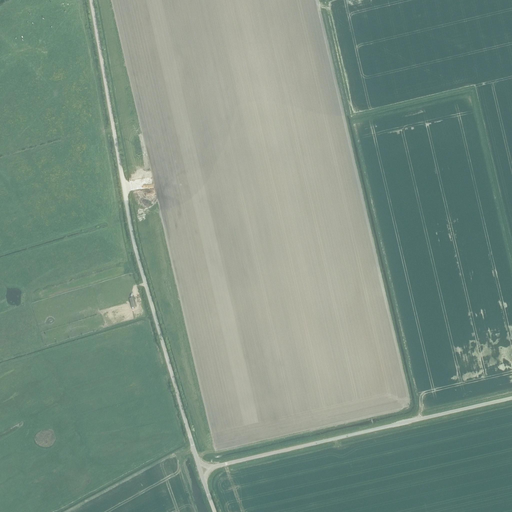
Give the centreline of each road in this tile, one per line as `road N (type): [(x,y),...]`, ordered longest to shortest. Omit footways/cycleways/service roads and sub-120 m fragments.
road 1 (unclassified): [(199,469),(133,249),(90,0)]
road 2 (unclassified): [(199,469),(511,397)]
